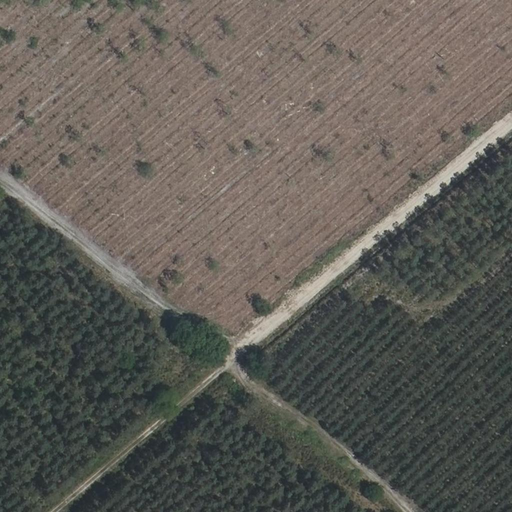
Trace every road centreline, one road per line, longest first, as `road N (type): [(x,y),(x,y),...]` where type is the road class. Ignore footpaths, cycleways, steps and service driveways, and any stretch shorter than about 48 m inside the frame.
road 1 (track): [(511,123),(54,511)]
road 2 (track): [(0,177),(154,297),(225,337),(235,358),(424,511)]
